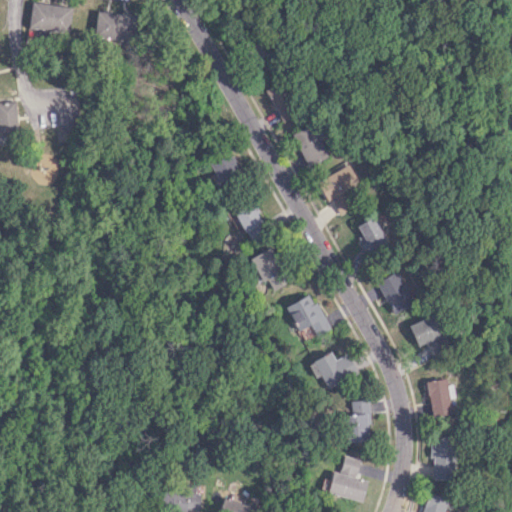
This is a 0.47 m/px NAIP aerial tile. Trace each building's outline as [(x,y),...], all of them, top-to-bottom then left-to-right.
[(68,33),(71,6),(30,2),(27,28),(68,33)] [(131,14),(94,11),(92,37),(129,40),(131,14)] [(263,90),(282,121),(295,114),(276,82),(263,90)] [(15,101),(0,101),(0,134),(16,134),(15,101)] [(291,133),(307,166),(327,156),(311,123),(291,133)] [(240,173),(229,150),(207,160),(218,183),(240,173)] [(326,201),(331,198),(339,213),(358,204),(354,196),(363,192),(348,163),(315,180),(326,201)] [(249,243),(267,234),(252,201),(233,210),(249,243)] [(360,235),(355,238),(365,255),(387,243),(372,216),(355,225),(360,235)] [(266,279),(273,290),(287,282),(267,248),(249,259),(262,281),(266,279)] [(413,303),(396,270),(375,281),(392,314),(413,303)] [(284,306),(296,330),(310,323),(316,335),(330,328),(316,301),(312,303),(307,294),(284,306)] [(417,349),(433,341),(436,348),(444,345),(430,315),(406,326),(417,349)] [(333,359),(330,352),(308,361),(320,390),(356,374),(347,353),(333,359)] [(455,413),(451,384),(446,385),(446,378),(426,380),(430,416),(455,413)] [(346,400),(347,410),(344,410),(346,442),(369,441),(367,399),(346,400)] [(430,479),(452,480),(454,436),(431,435),(430,479)] [(359,459),(343,455),(339,471),(355,475),(359,459)] [(362,501),(367,480),(332,471),(326,492),(362,501)] [(160,511),(185,511),(199,510),(199,485),(184,485),(184,492),(160,492),(160,511)] [(421,511),(443,511),(447,497),(426,492),(421,511)] [(249,511),(252,507),(223,496),(217,511),(249,511)]
